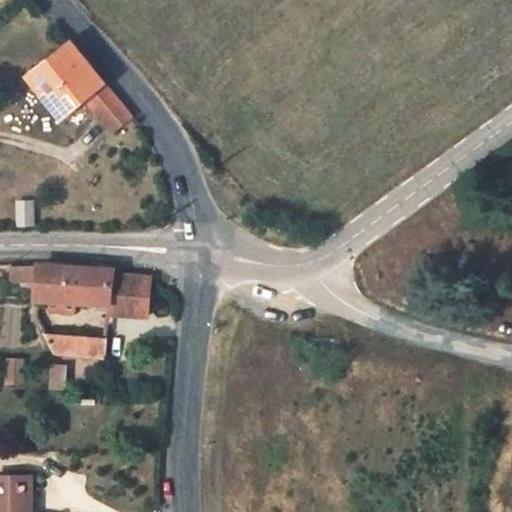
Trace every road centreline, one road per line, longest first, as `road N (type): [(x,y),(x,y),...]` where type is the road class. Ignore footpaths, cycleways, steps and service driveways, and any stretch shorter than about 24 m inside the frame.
road 1 (tertiary): [(58,0),(165,126),(199,222),(203,260)]
road 2 (unclassified): [(306,274),(511,120)]
road 3 (tertiary): [(203,260),(184,461),(190,511)]
road 4 (unclassified): [(306,274),(346,305),(410,335),(511,352)]
road 5 (unclassified): [(0,243),(41,240),(203,260)]
